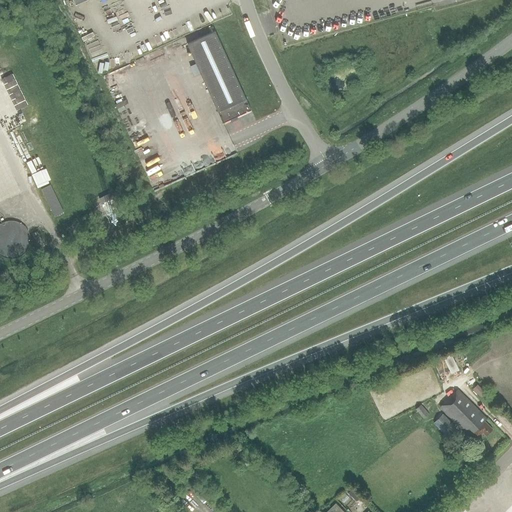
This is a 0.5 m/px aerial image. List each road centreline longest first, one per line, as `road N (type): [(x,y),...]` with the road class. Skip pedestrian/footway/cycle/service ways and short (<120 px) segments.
road 1 (motorway): [(511,121),(249,280),(0,415)]
road 2 (motorway): [(511,179),(0,428)]
road 3 (motorway): [(0,470),(511,222)]
road 4 (motorway): [(0,480),(511,269)]
road 5 (secondary): [(0,334),(326,166)]
road 6 (secondary): [(326,166),(511,40)]
road 7 (unclassified): [(326,166),(245,0)]
road 8 (unknown): [(0,134),(81,294)]
